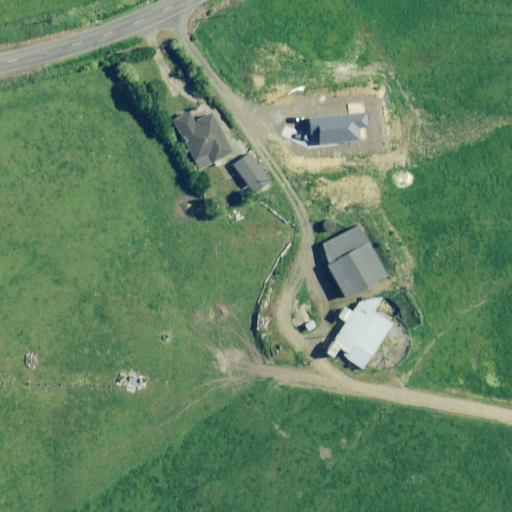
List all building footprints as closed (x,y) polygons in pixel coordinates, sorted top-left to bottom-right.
[(190,123),(184,112),(169,120),(197,170),(229,152),(208,114),(190,123)] [(267,181),(248,153),(231,165),(250,193),(267,181)] [(383,274),(355,225),(317,246),(327,264),(324,266),(342,297),(383,274)] [(370,312),(380,298),(356,303),(350,311),(342,306),(336,315),(344,320),(322,353),(329,357),(336,347),(343,352),(340,355),(360,369),(390,325),(370,312)] [(305,332),(309,329),(313,327),(310,321),(318,317),(314,310),(302,316),(306,323),(301,326),(305,332)]
